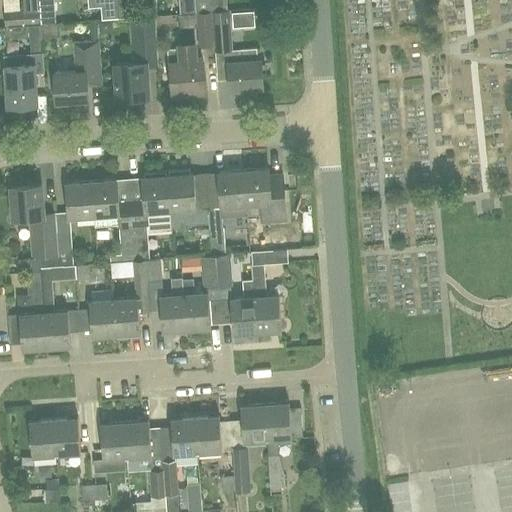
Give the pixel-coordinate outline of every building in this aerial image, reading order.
[(8,10),(9,27),(42,25),(40,0),(25,0),(26,9),(8,10)] [(63,0),(40,0),(42,25),(57,24),(55,1),(63,1),(63,0)] [(100,0),(102,19),(119,19),(118,0),(100,0)] [(118,0),(119,19),(132,18),(135,18),(133,0),(118,0)] [(233,51),(231,9),(211,10),(212,12),(214,45),(213,45),(214,52),(233,51)] [(200,46),(213,45),(214,45),(212,12),(197,13),(200,46)] [(140,17),(135,18),(132,18),(134,53),(144,52),(145,63),(146,63),(146,66),(158,65),(155,16),(140,17)] [(43,53),(41,37),(29,38),(30,54),(43,53)] [(99,40),(77,42),(73,42),(74,63),(74,72),(53,73),(54,103),(86,101),(86,87),(103,85),(101,62),(100,62),(99,40)] [(196,61),(195,48),(169,49),(167,52),(168,64),(170,64),(172,95),(204,93),(202,60),(196,61)] [(230,91),(263,88),(260,48),(241,50),(241,62),(228,63),(230,91)] [(134,53),(130,53),(131,64),(114,65),(117,99),(148,96),(146,66),(146,63),(145,63),(144,52),(134,53)] [(5,56),(6,66),(8,106),(36,105),(35,85),(34,75),(33,54),(5,56)] [(243,170),(246,216),(260,215),(260,223),(285,221),(282,174),(268,175),(268,169),(243,170)] [(169,176),(166,176),(170,223),(171,223),(170,211),(184,210),(184,215),(207,213),(204,172),(192,173),(193,174),(190,174),(190,170),(168,172),(169,176)] [(222,217),(246,216),(243,170),(218,172),(220,208),(221,217),(222,217)] [(170,223),(166,176),(166,172),(144,174),(144,178),(142,178),(144,202),(129,203),(134,261),(145,260),(150,259),(148,230),(159,229),(159,224),(170,223)] [(134,261),(129,203),(118,204),(116,180),(90,182),(93,217),(94,217),(94,225),(118,223),(121,254),(112,254),(110,256),(110,263),(127,261),(133,261),(134,261)] [(69,219),(93,217),(90,182),(66,183),(69,219)] [(57,237),(56,222),(56,221),(44,222),(41,185),(11,187),(14,224),(31,223),(31,230),(44,229),(46,267),(59,266),(57,237)] [(208,229),(210,255),(225,254),(223,228),(208,229)] [(59,266),(73,265),(71,236),(57,237),(59,266)] [(251,252),(253,279),(257,333),(281,331),(279,295),(267,296),(264,264),(268,264),(267,251),(251,252)] [(244,298),(232,298),(228,254),(216,255),(219,299),(230,299),(232,334),(257,333),(253,279),(243,280),(244,298)] [(203,256),(206,292),(194,292),(193,278),(182,279),(183,293),(186,329),(210,327),(208,300),(219,299),(216,255),(203,256)] [(41,272),(41,268),(40,258),(18,259),(19,273),(27,273),(41,272)] [(145,260),(147,275),(159,274),(158,259),(150,259),(145,260)] [(133,261),(135,298),(113,299),(116,335),(116,339),(130,338),(129,334),(140,333),(138,312),(149,312),(147,275),(145,260),(134,261),(133,261)] [(42,281),(41,272),(27,273),(27,286),(28,286),(42,285),(42,281)] [(162,331),(186,329),(183,293),(182,279),(182,276),(172,277),(173,294),(159,295),(162,331)] [(44,313),(46,348),(70,347),(69,333),(68,311),(54,312),(52,280),(42,281),(42,285),(44,312),(44,313)] [(91,337),(116,335),(113,299),(89,301),(91,337)] [(34,313),(19,314),(21,344),(22,350),(46,348),(44,313),(34,313)] [(483,460),(511,455),(511,361),(381,379),(386,414),(393,392),(432,387),(434,397),(429,398),(419,395),(404,397),(405,407),(435,403),(427,430),(429,447),(428,450),(439,454),(446,430),(450,454),(462,453),(461,443),(482,449),(483,460)] [(267,440),(268,456),(278,456),(277,440),(291,439),(289,409),(289,403),(265,405),(267,440)] [(243,442),(267,440),(265,405),(240,406),(243,442)] [(195,418),(197,453),(222,452),(219,416),(195,418)] [(53,420),(56,455),(80,454),(78,418),(53,420)] [(173,455),(197,453),(195,418),(171,419),(173,455)] [(31,457),(56,455),(53,420),(29,421),(31,457)] [(124,423),(127,458),(151,457),(149,421),(124,423)] [(127,458),(124,423),(100,424),(103,459),(103,460),(127,458)] [(397,440),(409,436),(404,423),(392,427),(397,440)] [(235,472),(235,476),(236,491),(236,492),(251,491),(248,446),(233,447),(235,472)] [(162,460),(163,469),(165,504),(179,503),(178,494),(179,494),(177,459),(162,460)] [(163,469),(150,469),(152,496),(152,495),(153,504),(165,504),(163,469)] [(270,487),(285,486),(284,474),(269,475),(270,487)] [(222,492),(236,491),(235,476),(221,476),(222,492)] [(46,479),(47,490),(44,490),(45,503),(60,502),(59,489),(60,489),(59,478),(46,479)] [(95,485),(96,500),(107,499),(106,484),(95,485)] [(80,501),(96,500),(95,485),(79,486),(80,501)]
